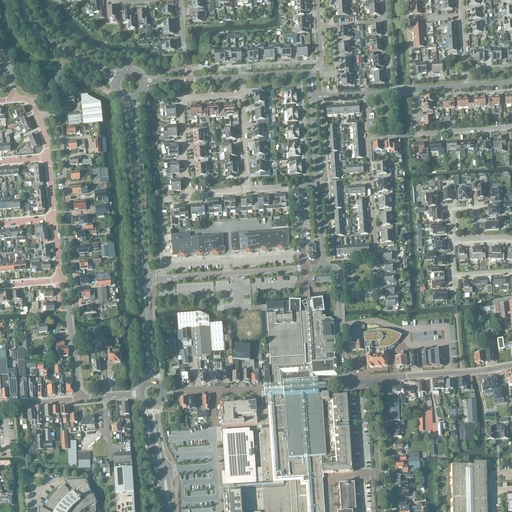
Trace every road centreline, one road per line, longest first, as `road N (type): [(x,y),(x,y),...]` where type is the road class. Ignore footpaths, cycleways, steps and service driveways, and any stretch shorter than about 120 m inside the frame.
road 1 (tertiary): [(143,279),(129,96)]
road 2 (residential): [(323,266),(312,96)]
road 3 (unclassified): [(163,278),(323,266)]
road 4 (residential): [(188,192),(181,98),(242,93)]
road 5 (residential): [(339,296),(378,288),(370,178)]
road 6 (unclassified): [(370,380),(511,365)]
road 7 (residential): [(511,127),(419,132),(415,90)]
road 8 (residential): [(379,511),(370,380)]
road 9 (tertiary): [(118,78),(41,40),(20,0)]
road 10 (residential): [(79,398),(67,284),(58,279)]
